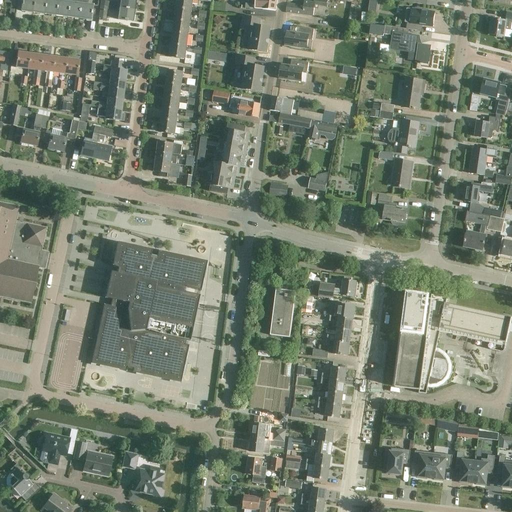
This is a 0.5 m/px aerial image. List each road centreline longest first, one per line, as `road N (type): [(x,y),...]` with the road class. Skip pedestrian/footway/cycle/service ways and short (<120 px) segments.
road 1 (residential): [(75,185),(34,371),(37,389),(63,402),(210,426)]
road 2 (residential): [(345,501),(379,260)]
road 3 (residential): [(251,221),(280,0)]
road 4 (residential): [(210,426),(223,404),(251,221)]
road 5 (residential): [(431,256),(459,55)]
road 6 (residential): [(146,52),(0,35)]
road 7 (residential): [(126,194),(146,52)]
road 8 (residential): [(379,260),(251,221)]
road 9 (residential): [(251,221),(126,194)]
